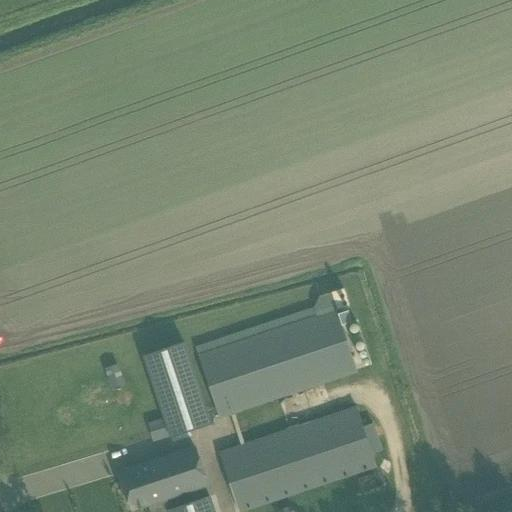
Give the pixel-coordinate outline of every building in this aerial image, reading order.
[(217,412),(357,374),(335,291),(315,296),(318,310),(199,342),(217,412)] [(187,342),(143,357),(164,420),(148,425),(153,439),(153,440),(169,435),(169,436),(170,438),(214,424),(211,416),(187,342)] [(238,510),(378,469),(360,408),(220,448),(238,510)] [(196,447),(138,467),(119,474),(131,510),(150,503),(208,483),(196,447)] [(214,511),(209,497),(169,511),(214,511)]
